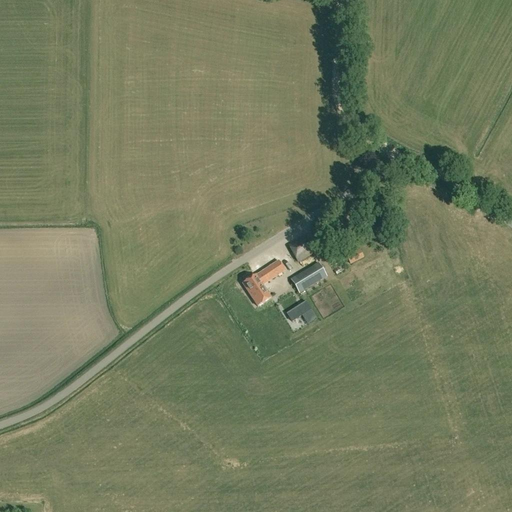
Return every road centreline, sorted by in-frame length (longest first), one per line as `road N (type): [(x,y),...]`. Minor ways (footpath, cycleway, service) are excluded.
road 1 (unclassified): [(0,425),(57,398),(214,278),(403,159)]
road 2 (track): [(403,159),(346,114),(341,0)]
road 3 (unclassified): [(511,224),(406,157)]
